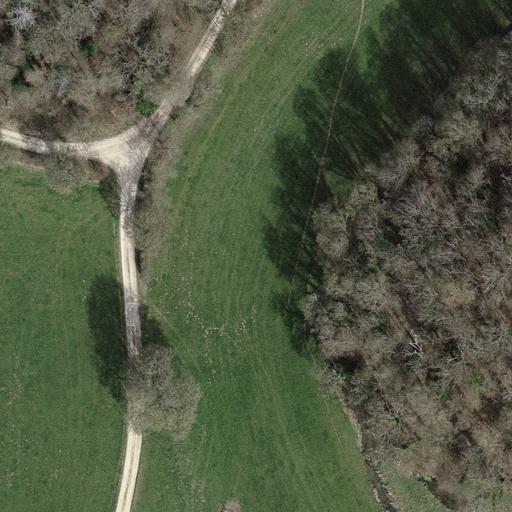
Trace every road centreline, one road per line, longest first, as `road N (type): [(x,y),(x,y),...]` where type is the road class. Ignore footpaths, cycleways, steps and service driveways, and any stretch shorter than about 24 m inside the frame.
road 1 (track): [(129,145),(125,224),(136,419),(120,511)]
road 2 (track): [(228,0),(163,111),(129,145)]
road 3 (track): [(129,145),(76,153),(0,129)]
